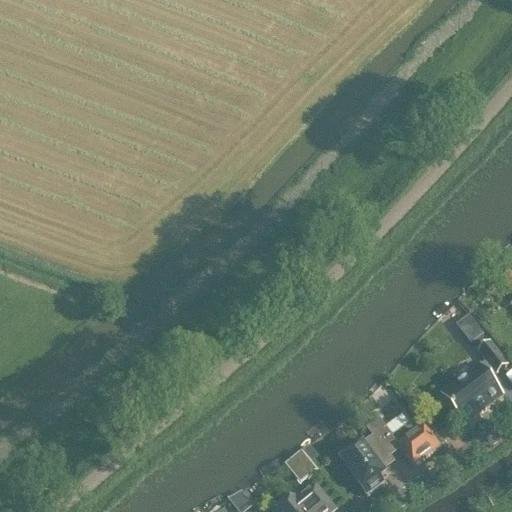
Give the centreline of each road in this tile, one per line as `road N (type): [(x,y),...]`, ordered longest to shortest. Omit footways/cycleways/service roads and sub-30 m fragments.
road 1 (unclassified): [(70,511),(357,262),(511,101)]
road 2 (unclassified): [(394,511),(511,421)]
